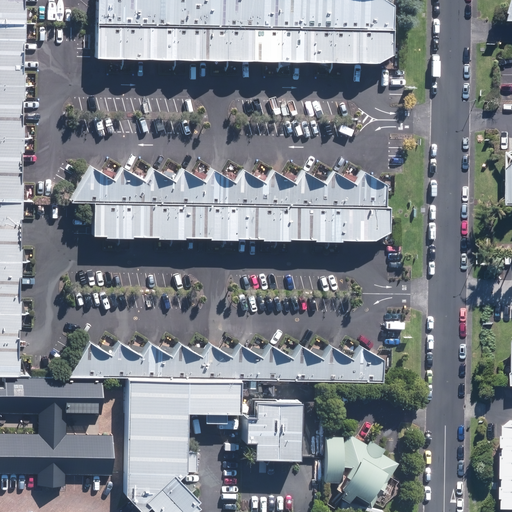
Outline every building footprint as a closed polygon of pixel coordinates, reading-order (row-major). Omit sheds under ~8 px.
[(0,0),(0,373),(29,374),(33,0),(0,0)] [(388,0),(103,0),(102,64),(387,68),(388,0)] [(384,166),(89,162),(68,202),(94,202),(93,235),(383,240),(384,166)] [(88,341),(65,375),(381,378),(385,344),(88,341)] [(4,387),(0,387),(0,417),(41,418),(40,436),(0,435),(0,473),(37,474),(37,490),(65,490),(65,476),(114,476),(114,435),(68,435),(69,417),(103,417),(103,381),(5,380),(4,387)] [(238,382),(126,381),(124,498),(137,511),(142,511),(148,508),(152,511),(194,511),(201,507),(178,483),(186,473),(185,416),(237,416),(238,382)] [(298,398),(252,397),(251,455),(297,455),(298,398)] [(396,462),(347,433),(345,435),(324,435),(323,481),(337,485),(369,506),(396,462)] [(343,501),(341,509),(353,511),(380,511),(381,509),(343,501)]
